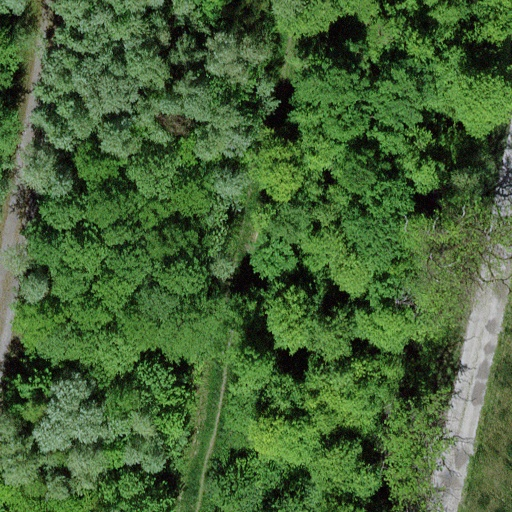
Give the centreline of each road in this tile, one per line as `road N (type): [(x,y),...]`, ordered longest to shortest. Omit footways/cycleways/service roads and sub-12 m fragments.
road 1 (track): [(434,511),(511,197)]
road 2 (track): [(0,289),(64,0)]
